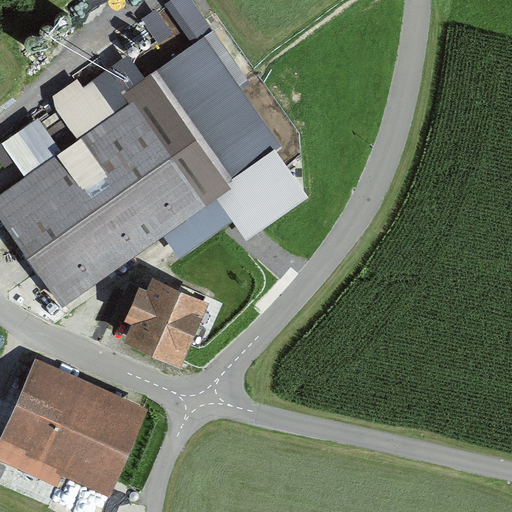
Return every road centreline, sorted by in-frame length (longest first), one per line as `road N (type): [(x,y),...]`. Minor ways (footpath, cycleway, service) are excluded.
road 1 (unclassified): [(420,0),(390,152),(363,211),(327,262),(200,400)]
road 2 (unclassified): [(511,472),(200,400)]
road 3 (unclassified): [(200,400),(35,332),(0,306)]
road 4 (unclassified): [(200,400),(169,459),(156,511)]
